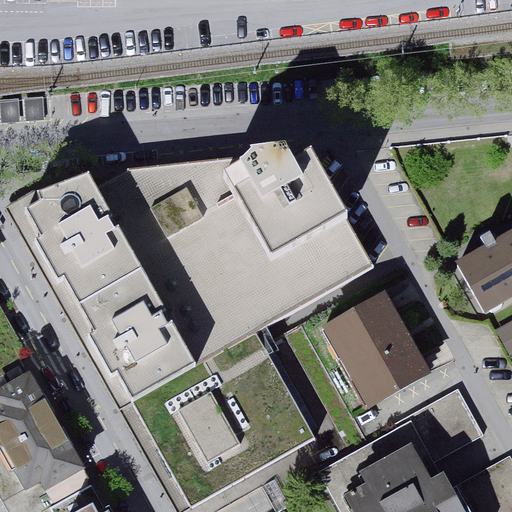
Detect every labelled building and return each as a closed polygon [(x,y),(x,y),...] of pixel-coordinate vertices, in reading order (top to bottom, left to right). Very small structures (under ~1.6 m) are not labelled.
[(134,174),(93,177),(202,368),(376,271),(312,157),(134,174)] [(199,370),(87,179),(41,197),(9,214),(122,413),(199,370)] [(511,234),(458,265),(488,318),(511,304),(511,234)] [(387,298),(324,332),(367,413),(431,380),(387,298)] [(0,349),(12,342),(0,320),(0,349)] [(52,511),(95,489),(31,372),(0,388),(0,508),(2,511),(52,511)] [(484,440),(460,397),(317,475),(337,511),(511,511),(511,463),(511,462),(456,492),(440,464),(484,440)] [(240,449),(211,398),(180,416),(209,466),(240,449)] [(121,511),(110,490),(69,511),(121,511)]
